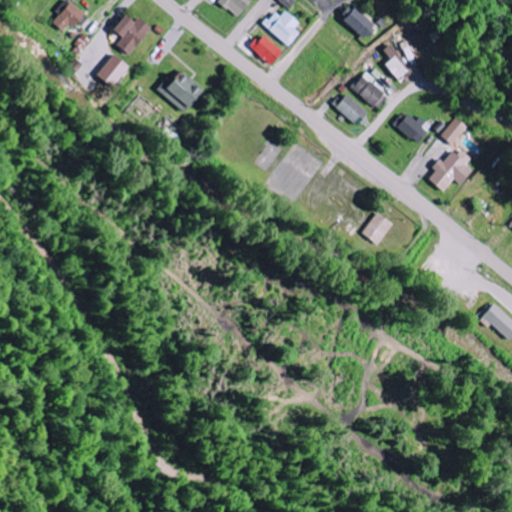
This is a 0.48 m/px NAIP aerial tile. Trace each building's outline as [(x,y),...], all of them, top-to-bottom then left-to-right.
[(215,0),(235,17),(250,0),(215,0)] [(287,10),(296,0),(279,0),(279,2),(287,10)] [(59,32),(66,24),(69,28),(81,14),(67,2),(48,22),(59,32)] [(363,39),(374,27),(349,4),(337,16),(363,39)] [(302,27),(280,7),(263,26),(285,46),(302,27)] [(118,39),(113,45),(125,56),(148,28),(136,18),(131,23),(120,15),(108,30),(118,39)] [(248,49),(269,65),(280,50),(259,34),(248,49)] [(388,60),(383,64),(396,81),(408,72),(387,45),(381,50),(388,60)] [(126,68),(111,54),(93,74),(108,88),(126,68)] [(201,89),(177,68),(156,91),(180,113),(201,89)] [(370,83),(373,79),(365,71),(350,87),(374,110),(385,98),(370,83)] [(332,107),(354,126),(366,112),(344,94),(332,107)] [(417,125),(418,123),(404,114),(394,128),(417,144),(425,131),(417,125)] [(450,146),(467,127),(457,117),(439,136),(450,146)] [(452,180),(458,186),(471,171),(464,165),(470,159),(457,148),(442,164),(437,159),(429,168),(433,171),(426,179),(440,192),(452,180)] [(375,246),(391,225),(375,212),(359,233),(375,246)] [(506,341),(511,334),(511,321),(491,303),(479,316),(506,341)]
